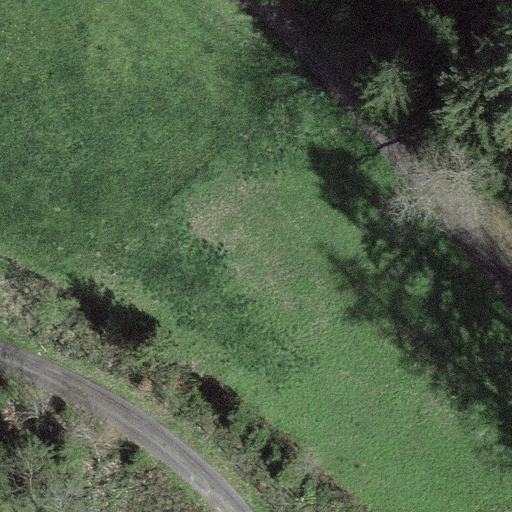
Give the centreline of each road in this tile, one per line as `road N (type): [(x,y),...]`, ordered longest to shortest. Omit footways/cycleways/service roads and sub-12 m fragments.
road 1 (track): [(511,360),(353,87),(231,0)]
road 2 (track): [(0,358),(123,404),(231,511)]
